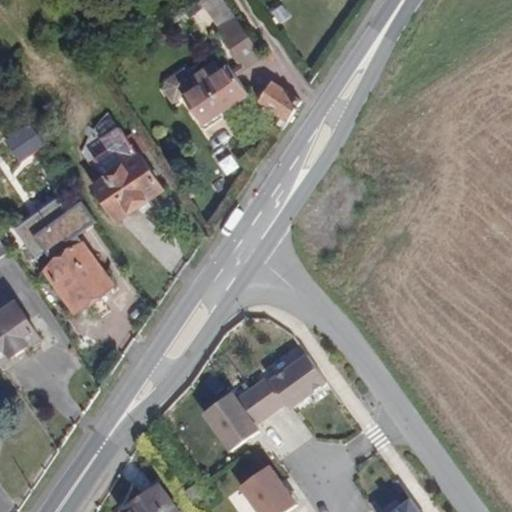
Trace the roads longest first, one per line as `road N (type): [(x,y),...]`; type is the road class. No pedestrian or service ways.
road 1 (tertiary): [(249,234),(51,511)]
road 2 (tertiary): [(406,0),(249,234)]
road 3 (residential): [(249,234),(274,254),(395,422)]
